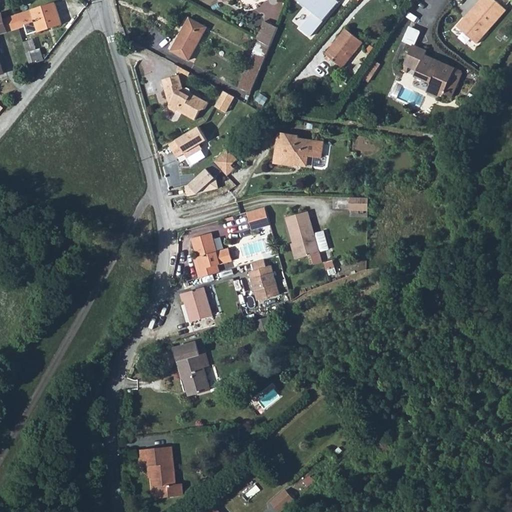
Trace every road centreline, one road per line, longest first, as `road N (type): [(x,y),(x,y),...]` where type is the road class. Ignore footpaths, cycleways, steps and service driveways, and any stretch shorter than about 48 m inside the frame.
road 1 (residential): [(105,12),(163,234),(158,280),(113,384),(109,438),(118,511)]
road 2 (unknown): [(163,234),(254,201),(322,196)]
road 3 (unclassified): [(105,12),(0,131)]
